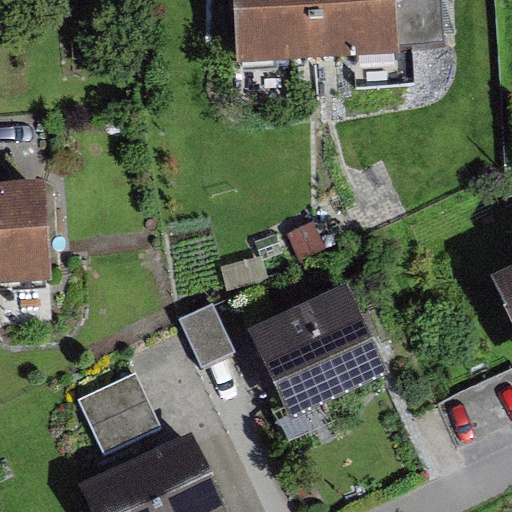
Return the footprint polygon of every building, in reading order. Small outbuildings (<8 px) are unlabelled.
[(244,0),(250,67),(324,61),(319,0),(244,0)] [(407,56),(402,0),(319,0),(324,61),(407,56)] [(0,287),(57,283),(50,183),(0,186),(0,287)] [(511,275),(497,283),(511,315),(511,275)] [(352,292),(256,336),(295,419),(391,374),(352,292)] [(221,310),(191,323),(211,367),(241,353),(221,310)] [(145,376),(88,402),(113,456),(170,429),(145,376)] [(228,511),(197,441),(89,490),(99,511),(228,511)]
